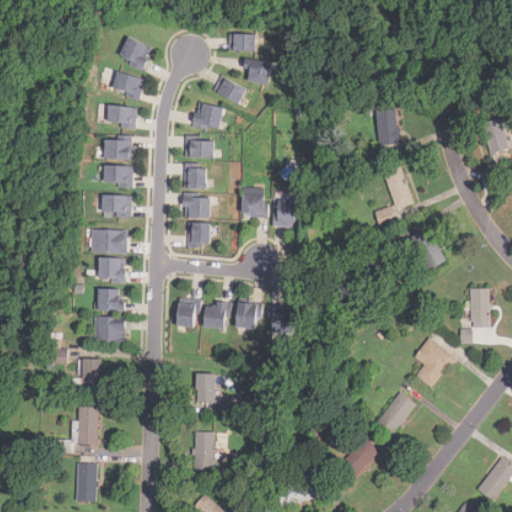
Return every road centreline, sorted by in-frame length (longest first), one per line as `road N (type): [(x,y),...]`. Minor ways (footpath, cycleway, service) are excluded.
road 1 (residential): [(161,127),(149,511)]
road 2 (residential): [(511,371),(397,511)]
road 3 (residential): [(511,256),(460,178),(443,96)]
